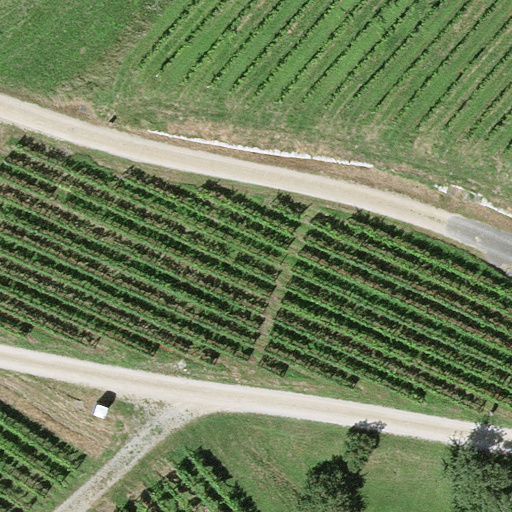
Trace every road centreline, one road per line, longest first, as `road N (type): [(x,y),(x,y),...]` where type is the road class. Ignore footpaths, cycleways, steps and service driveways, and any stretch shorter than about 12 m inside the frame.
road 1 (track): [(0,110),(313,187),(511,256)]
road 2 (track): [(0,362),(511,448)]
road 3 (track): [(59,511),(188,393)]
